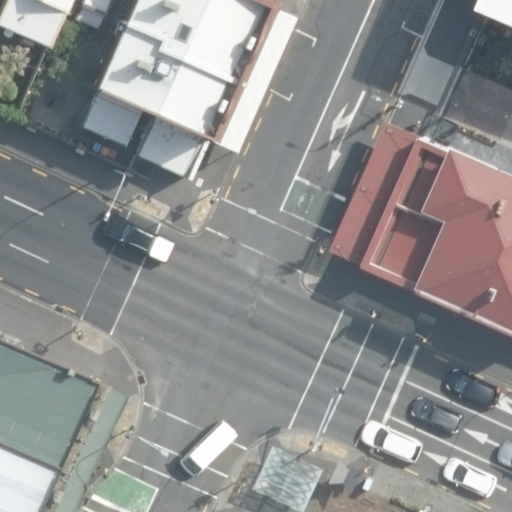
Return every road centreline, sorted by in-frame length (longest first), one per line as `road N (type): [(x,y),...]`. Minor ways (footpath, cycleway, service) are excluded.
road 1 (tertiary): [(234,324),(371,7)]
road 2 (trunk): [(511,452),(234,324)]
road 3 (trunk): [(234,324),(0,219)]
road 4 (tertiary): [(151,511),(234,324)]
